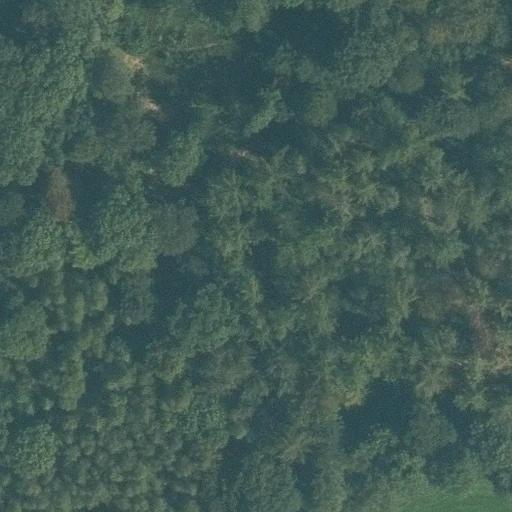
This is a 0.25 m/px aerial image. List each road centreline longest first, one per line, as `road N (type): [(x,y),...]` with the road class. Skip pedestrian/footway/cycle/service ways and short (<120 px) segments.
road 1 (track): [(67,0),(269,511)]
road 2 (track): [(0,213),(135,178),(511,40)]
road 3 (track): [(310,511),(428,417),(511,424)]
